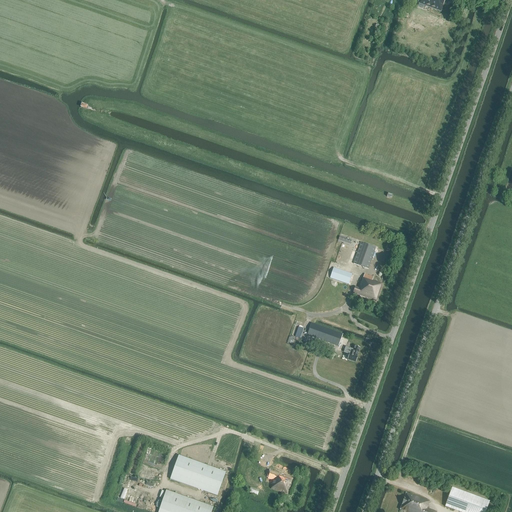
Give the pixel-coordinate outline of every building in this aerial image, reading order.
[(419,0),(419,4),(441,12),(445,1),(444,1),(444,0),(419,0)] [(353,264),(368,269),(376,249),(385,252),(388,242),(343,226),(340,236),(360,243),(353,264)] [(329,278),(348,285),(352,274),(333,268),(329,278)] [(353,294),(376,302),(382,285),(372,281),(373,278),(365,275),(363,279),(363,278),(361,283),(361,282),(359,288),(355,287),(353,294)] [(307,335),(338,346),(343,335),(311,324),(307,335)] [(351,355),(357,357),(360,348),(353,346),(352,350),(353,350),(351,355)] [(170,479),(217,496),(226,473),(178,456),(170,479)] [(282,493),(287,495),(293,479),(271,472),(268,479),(274,481),(271,489),(283,493),(282,493)] [(445,507),(458,511),(485,511),(490,502),(452,488),(445,507)] [(158,511),(211,511),(213,508),(166,491),(158,511)] [(400,510),(404,511),(436,511),(437,511),(427,509),(430,502),(429,502),(429,501),(406,493),(400,510)]
